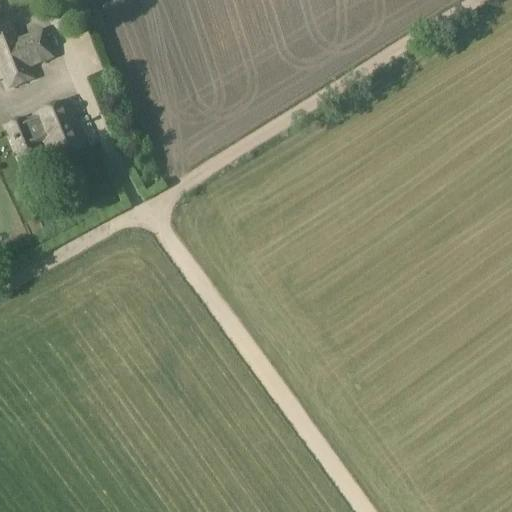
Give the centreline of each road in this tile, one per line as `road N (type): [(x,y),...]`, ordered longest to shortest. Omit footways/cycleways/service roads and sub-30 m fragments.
road 1 (track): [(146,208),(472,0)]
road 2 (track): [(366,511),(146,208)]
road 3 (track): [(146,208),(0,282)]
